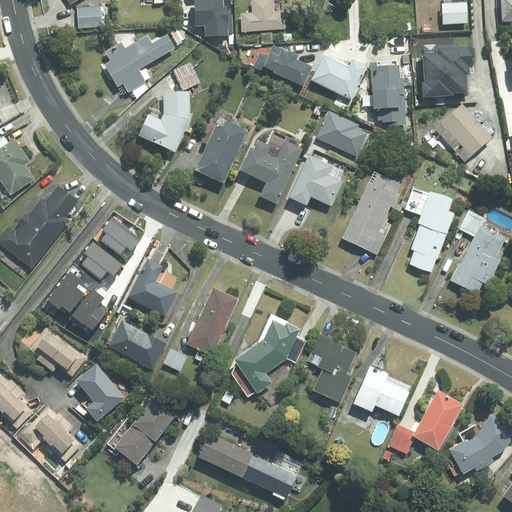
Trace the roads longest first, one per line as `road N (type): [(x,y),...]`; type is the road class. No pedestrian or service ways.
road 1 (residential): [(120,182),(9,331),(7,353),(20,371),(62,398)]
road 2 (tertiary): [(511,378),(272,263)]
road 3 (residential): [(263,279),(187,435),(165,464),(144,457)]
road 4 (tertiary): [(120,182),(50,103),(13,0)]
road 5 (tertiary): [(272,263),(120,182)]
road 6 (unknown): [(483,0),(501,138)]
